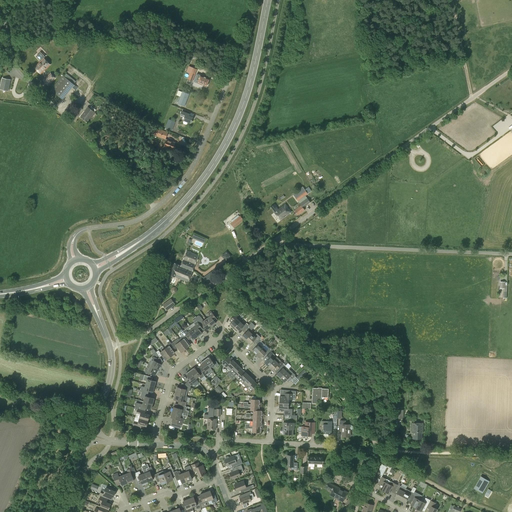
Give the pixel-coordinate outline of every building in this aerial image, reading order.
[(40,73),(49,65),(44,59),(35,67),(40,73)] [(192,81),(197,69),(189,66),(186,72),(190,73),(187,79),(192,81)] [(206,86),(209,79),(197,74),(194,81),(206,86)] [(62,99),(73,85),(63,76),(51,90),(62,99)] [(0,89),(8,91),(10,80),(2,79),(0,88),(0,89)] [(184,106),(189,94),(182,91),(177,104),(184,106)] [(36,104),(40,100),(34,93),(29,98),(36,104)] [(92,117),(95,114),(88,108),(80,117),(86,122),(91,116),(92,117)] [(191,123),(193,117),(189,116),(190,114),(182,111),(180,116),(184,117),(183,120),(184,120),(183,123),(183,124),(186,124),(187,124),(188,122),(191,123)] [(172,130),(175,122),(169,119),(165,129),(169,131),(169,129),(172,130)] [(167,140),(166,139),(167,136),(166,136),(167,132),(156,128),(153,134),(162,138),(161,139),(161,142),(161,144),(164,146),(170,149),(170,148),(173,149),(175,143),(167,140)] [(279,166),(273,177),(284,182),(288,175),(292,177),(294,173),(279,166)] [(307,194),(304,190),(295,197),(298,201),(305,196),(307,194)] [(301,205),(294,210),(295,211),(298,215),(304,210),(305,210),(304,210),(303,208),(310,202),(307,198),(299,203),(301,205)] [(287,207),(285,204),(278,209),(275,204),(271,207),(275,212),(274,212),(280,220),(291,212),(289,209),(289,210),(286,207),(287,207)] [(234,228),(243,220),(240,216),(230,223),(234,228)] [(180,267),(192,272),(198,255),(187,251),(180,267)] [(180,267),(179,266),(179,265),(174,263),(170,275),(174,277),(175,276),(188,282),(192,272),(180,267)] [(207,283),(217,275),(213,270),(203,278),(207,283)] [(167,310),(175,304),(171,299),(163,305),(167,310)] [(214,321),(217,319),(211,311),(208,313),(206,314),(208,317),(206,319),(212,326),(216,323),(214,321)] [(233,328),(240,321),(236,318),(238,315),(236,313),(232,317),(234,319),(229,324),(233,328)] [(212,326),(206,319),(203,321),(200,316),(199,316),(198,315),(195,318),(195,319),(200,326),(201,326),(203,324),(207,329),(212,326)] [(201,331),(203,330),(201,326),(200,326),(195,319),(193,320),(195,322),(194,323),(196,326),(192,329),(198,336),(202,333),(201,331)] [(246,327),(248,325),(246,323),(244,325),(240,321),(233,328),(237,332),(242,327),(244,329),(246,327)] [(246,332),(242,336),(246,340),(252,334),(250,331),(252,329),(255,326),(251,322),(248,325),(246,327),(244,329),(244,330),(246,332)] [(188,338),(189,339),(191,337),(193,340),(198,336),(192,329),(189,325),(185,329),(183,331),(187,336),(188,338)] [(163,332),(166,336),(168,333),(170,335),(173,332),(169,328),(163,332)] [(187,336),(183,331),(181,332),(181,333),(179,335),(182,340),(180,341),(185,348),(190,344),(186,339),(188,338),(187,336)] [(256,342),(260,338),(260,337),(257,333),(254,336),(252,334),(246,340),(250,344),(254,339),(256,342)] [(173,346),(175,349),(177,347),(181,352),(186,349),(185,348),(180,341),(178,338),(173,342),(171,343),(173,346)] [(262,348),(263,347),(258,343),(262,340),(260,338),(256,342),(255,343),(257,345),(252,350),(256,354),(262,348)] [(173,346),(171,343),(169,341),(167,343),(169,346),(164,349),(165,350),(169,356),(170,356),(174,352),(170,347),(173,346)] [(266,351),(263,347),(262,348),(256,354),(260,358),(265,353),(267,355),(270,351),(271,351),(272,349),(270,348),(266,351)] [(170,357),(170,356),(169,356),(165,350),(161,353),(158,350),(156,352),(160,357),(162,355),(166,360),(170,357)] [(273,353),(271,351),(270,351),(267,355),(263,359),(265,362),(264,362),(268,366),(274,360),(274,359),(272,357),(274,355),(273,353)] [(148,364),(158,370),(161,364),(156,362),(158,359),(153,356),(150,361),(149,361),(148,364)] [(232,360),(228,356),(222,363),(227,369),(230,371),(231,369),(232,369),(236,364),(237,364),(232,360)] [(204,360),(210,368),(215,365),(216,367),(219,365),(215,360),(213,362),(209,357),(204,360)] [(273,369),(275,371),(279,368),(283,363),(277,357),(274,359),(274,360),(268,366),(272,370),(273,369)] [(201,365),(198,366),(205,375),(208,373),(210,372),(208,370),(210,368),(204,360),(200,363),(201,365)] [(289,369),(283,363),(279,368),(281,370),(276,374),(280,378),(287,372),(289,369)] [(155,375),(158,370),(148,364),(146,367),(147,367),(144,372),(149,375),(151,372),(155,375)] [(231,369),(230,371),(236,377),(240,373),(243,370),(241,368),(237,364),(236,364),(232,369),(231,369)] [(190,370),(196,378),(198,376),(200,379),(204,376),(201,371),(199,373),(194,367),(190,370)] [(289,369),(287,372),(280,378),(284,382),(289,377),(291,379),(295,375),(291,371),(289,369)] [(191,382),(196,378),(190,370),(185,374),(190,379),(187,381),(191,386),(193,384),(191,382)] [(240,381),(242,384),(244,382),(245,382),(250,376),(245,372),(243,370),(240,373),(236,377),(240,381)] [(145,384),(154,387),(156,381),(150,379),(150,377),(144,375),(143,380),(146,381),(145,384)] [(255,386),(257,384),(254,381),(254,380),(250,376),(245,382),(244,382),(242,384),(247,388),(250,391),(255,386)] [(153,392),(154,387),(145,384),(145,387),(141,386),(140,391),(142,392),(146,393),(147,390),(153,392)] [(183,384),(183,387),(181,386),(180,388),(177,387),(175,393),(184,395),(186,389),(189,391),(190,387),(183,384)] [(219,394),(223,390),(218,385),(214,389),(219,394)] [(322,389),(318,389),(318,388),(313,388),(312,403),(317,403),(317,398),(320,399),(320,397),(321,397),(328,398),(328,389),(322,388),(322,389)] [(146,393),(142,392),(140,397),(144,398),(143,401),(153,404),(154,398),(147,396),(148,394),(146,393)] [(184,396),(184,395),(175,393),(173,399),(179,401),(178,404),(185,406),(186,402),(187,397),(184,396)] [(280,402),(288,403),(288,399),(290,399),(291,393),(285,393),(284,396),(280,396),(279,403),(280,403),(280,402)] [(151,409),(153,404),(143,401),(142,404),(136,402),(134,408),(143,410),(144,407),(151,409)] [(288,403),(280,402),(280,403),(280,408),(284,409),(284,412),(292,412),(292,409),(288,409),(288,403)] [(181,414),(182,411),(185,412),(186,408),(179,405),(178,408),(173,407),(172,412),(181,414)] [(135,417),(139,418),(148,421),(150,415),(145,414),(146,411),(138,409),(136,413),(137,413),(135,417)] [(395,419),(403,419),(403,410),(394,410),(395,419)] [(174,427),(181,428),(183,418),(184,415),(181,414),(172,412),(171,417),(172,418),(171,422),(175,423),(174,427)] [(332,421),(322,421),(322,424),(323,424),(323,429),(323,436),(328,437),(328,434),(331,434),(332,428),(336,428),(337,422),(337,418),(337,414),(332,414),(333,422),(332,422),(332,421)] [(139,418),(135,417),(135,420),(133,426),(139,427),(141,428),(142,425),(146,426),(148,421),(139,418)] [(216,429),(216,419),(208,418),(207,429),(216,429)] [(351,430),(352,429),(353,428),(353,427),(352,426),(351,425),(345,425),(345,421),(340,420),(339,430),(342,430),(342,436),(349,436),(349,432),(350,432),(350,430),(351,430)] [(314,428),(315,423),(305,422),(305,427),(302,427),(302,435),(311,436),(311,428),(314,428)] [(294,429),(294,423),(283,423),(283,430),(284,430),(284,434),(292,435),(293,429),(294,429)] [(422,431),(423,423),(412,423),(412,432),(413,432),(413,439),(422,439),(422,431)] [(297,470),(297,463),(293,462),(294,455),(286,455),(286,466),(291,467),(291,469),(297,470)] [(236,460),(234,456),(229,458),(229,457),(227,456),(225,457),(225,458),(225,459),(224,459),(227,466),(233,464),(234,467),(241,464),(239,459),(236,460)] [(200,466),(198,463),(191,465),(194,471),(197,470),(199,477),(206,474),(203,465),(200,466)] [(135,476),(134,473),(132,468),(131,465),(128,466),(129,469),(127,470),(128,473),(125,474),(128,483),(134,480),(133,477),(135,476)] [(184,473),(187,481),(192,479),(190,473),(192,472),(190,465),(185,467),(186,472),(184,473)] [(232,479),(240,476),(239,473),(244,471),(241,465),(234,467),(236,471),(230,473),(232,479)] [(144,473),(147,482),(153,479),(151,475),(154,474),(151,466),(146,469),(147,472),(144,473)] [(382,475),(385,469),(381,466),(378,472),(375,470),(370,479),(375,482),(380,474),(382,475)] [(164,473),(167,481),(173,479),(170,471),(173,470),(171,467),(168,468),(168,469),(166,470),(167,472),(164,473)] [(147,482),(144,473),(141,475),(139,471),(134,473),(135,476),(137,479),(139,478),(142,484),(147,482)] [(187,481),(184,473),(181,474),(179,471),(177,472),(177,471),(173,472),(176,479),(180,477),(182,483),(187,481)] [(117,472),(112,475),(114,481),(116,486),(121,484),(122,485),(128,483),(125,474),(121,476),(120,473),(118,474),(117,472)] [(167,481),(164,473),(161,475),(160,472),(154,474),(156,479),(159,477),(161,484),(167,481)] [(384,491),(388,484),(390,481),(382,476),(379,481),(382,482),(379,489),(384,491)] [(482,493),(489,482),(482,478),(475,489),(482,493)] [(246,487),(244,481),(234,485),(237,491),(243,489),(244,492),(252,488),(251,485),(246,487)] [(343,501),(347,492),(327,482),(324,487),(331,492),(329,495),(339,500),(339,499),(343,501)] [(388,484),(384,491),(389,494),(393,488),(395,489),(397,485),(392,482),(391,485),(388,484)] [(400,500),(406,489),(400,486),(398,484),(397,485),(395,489),(398,491),(395,497),(400,500)] [(413,494),(416,488),(413,487),(411,491),(406,489),(400,500),(405,503),(408,496),(411,498),(413,494)] [(115,491),(106,488),(105,491),(101,490),(99,495),(106,498),(107,495),(113,497),(115,491)] [(205,492),(208,501),(209,504),(217,501),(215,495),(212,496),(210,490),(205,492)] [(242,505),(251,501),(249,495),(251,494),(250,491),(243,494),(244,497),(240,499),(242,505)] [(205,502),(208,501),(205,492),(200,494),(202,500),(199,501),(202,507),(207,505),(205,502)] [(417,497),(413,494),(411,498),(410,500),(412,501),(410,505),(416,508),(420,501),(416,499),(417,497)] [(100,506),(108,510),(111,504),(105,502),(106,498),(100,496),(98,502),(101,503),(100,506)] [(192,507),(195,506),(196,509),(201,507),(199,502),(196,503),(194,497),(188,499),(192,507)] [(184,511),(189,511),(193,510),(192,507),(188,499),(183,501),(186,507),(183,508),(184,511)] [(426,507),(430,500),(428,499),(428,501),(424,499),(423,502),(420,500),(420,501),(416,508),(416,507),(422,510),(424,506),(426,507)] [(430,500),(426,507),(427,508),(427,507),(429,509),(427,511),(435,511),(437,509),(433,507),(435,503),(430,500)] [(370,511),(373,505),(365,503),(364,506),(364,507),(364,508),(363,508),(361,511),(370,511)]
